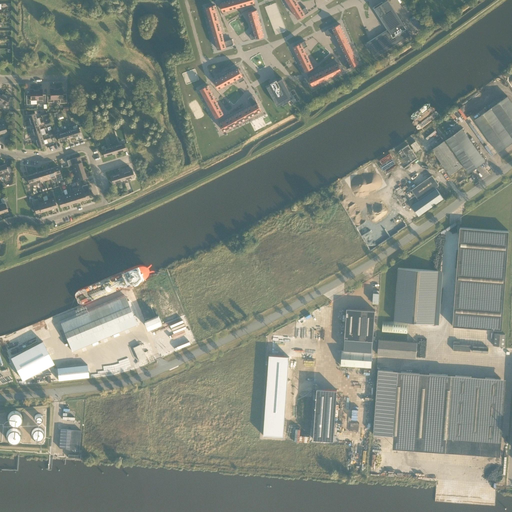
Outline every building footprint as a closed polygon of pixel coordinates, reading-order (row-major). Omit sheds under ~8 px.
[(254,3),(253,0),(231,0),(220,3),(223,12),(254,3)] [(302,9),(296,0),(285,0),(298,19),(309,12),(306,7),(302,9)] [(410,35),(388,0),(387,0),(383,3),(380,5),(379,3),(374,7),(388,30),(367,43),(365,45),(370,52),(372,52),(375,57),(410,35)] [(224,41),(214,5),(206,7),(218,49),(233,45),(233,44),(232,40),(231,40),(231,39),(224,41)] [(264,36),(256,10),(248,12),(254,33),(250,34),(251,40),(264,36)] [(420,24),(416,18),(412,21),(417,29),(419,28),(422,27),(420,24)] [(359,63),(340,24),(325,31),(326,31),(325,32),(327,36),(328,35),(328,36),(334,33),(348,62),(344,64),(347,69),(359,63)] [(313,67),(304,48),(308,46),(305,41),(293,47),(305,71),(313,67)] [(312,85),(342,71),(338,64),(309,78),(312,85)] [(218,89),(237,78),(240,82),(245,79),(238,68),(214,81),(218,89)] [(293,98),(282,78),(277,81),(277,79),(271,83),(272,84),(267,87),(277,106),(282,104),(283,105),(289,102),(288,100),(293,98)] [(223,114),(208,85),(200,89),(216,118),(223,114)] [(56,99),(56,89),(53,89),(53,88),(50,88),(50,96),(47,96),(48,102),(53,102),(53,99),(56,99)] [(56,89),(56,99),(60,99),(60,103),(67,103),(66,95),(62,95),(62,88),(59,88),(59,89),(56,89)] [(33,90),(33,89),(30,89),(30,96),(26,97),(27,104),(31,104),(31,103),(36,103),(36,100),(37,100),(36,90),(33,90)] [(36,90),(37,100),(40,100),(40,102),(46,102),(45,96),(42,96),(42,89),(39,89),(39,90),(36,90)] [(13,106),(13,100),(8,101),(10,97),(5,94),(0,102),(0,103),(0,106),(3,108),(3,106),(8,106),(13,106)] [(223,131),(262,110),(254,96),(253,97),(253,96),(249,98),(249,99),(252,105),(219,124),(223,131)] [(475,119),(498,152),(511,141),(511,102),(508,96),(475,119)] [(446,139),(469,172),(485,161),(462,128),(446,139)] [(62,133),(61,130),(56,132),(56,134),(54,134),(56,140),(58,139),(59,142),(64,140),(62,132),(62,133)] [(421,149),(416,141),(411,145),(416,153),(421,149)] [(431,150),(449,174),(462,165),(444,141),(431,150)] [(409,158),(411,161),(416,157),(407,145),(398,151),(403,158),(405,161),(409,158)] [(379,174),(396,162),(391,154),(374,166),(379,174)] [(72,164),(81,162),(80,156),(67,160),(68,166),(72,165),(72,164)] [(74,170),(83,167),(81,162),(72,164),(72,165),(74,170)] [(1,166),(4,177),(6,176),(5,174),(12,172),(10,166),(7,167),(6,164),(1,166)] [(57,181),(62,179),(58,166),(53,168),(56,177),(55,177),(57,181)] [(75,175),(85,172),(83,167),(74,170),(75,175)] [(57,181),(55,177),(56,177),(53,168),(48,169),(50,179),(53,178),(54,181),(57,181)] [(45,180),(50,179),(48,169),(42,171),(45,180)] [(40,182),(45,180),(42,171),(37,173),(40,182)] [(77,180),(86,177),(85,172),(75,175),(77,180)] [(37,183),(40,182),(37,173),(32,174),(35,185),(38,184),(37,183)] [(33,186),(35,185),(32,174),(27,176),(30,185),(33,184),(33,186)] [(439,185),(432,175),(411,190),(418,200),(439,185)] [(83,190),(86,199),(91,197),(87,184),(82,186),(83,190)] [(436,188),(411,206),(419,216),(443,198),(436,188)] [(81,200),(86,199),(83,190),(78,191),(81,200)] [(76,202),(81,200),(78,191),(73,193),(76,202)] [(70,204),(76,202),(73,193),(68,194),(70,204)] [(65,205),(70,204),(68,194),(62,196),(65,205)] [(60,207),(65,205),(62,196),(57,198),(60,207)] [(51,209),(57,207),(54,198),(49,199),(51,209)] [(38,202),(37,199),(32,200),(36,213),(41,212),(38,202)] [(46,210),(51,209),(49,199),(43,201),(46,210)] [(9,207),(7,201),(2,203),(1,201),(0,201),(0,203),(3,212),(8,211),(7,207),(9,207)] [(41,212),(46,210),(43,201),(38,202),(41,212)] [(509,231),(460,227),(453,326),(502,330),(509,231)] [(438,271),(398,268),(394,321),(434,324),(438,271)] [(136,324),(125,296),(59,323),(71,351),(136,324)] [(345,339),(373,341),(375,311),(347,309),(345,339)] [(161,323),(158,315),(144,321),(148,329),(161,323)] [(383,333),(407,334),(408,323),(383,321),(383,333)] [(493,345),(504,346),(505,334),(494,333),(493,345)] [(378,354),(416,357),(417,343),(379,340),(378,354)] [(53,364),(42,341),(10,358),(21,380),(53,364)] [(146,358),(140,344),(132,348),(139,361),(146,358)] [(371,367),(372,352),(342,350),(341,365),(371,367)] [(268,355),(263,435),(283,436),(287,356),(268,355)] [(88,378),(86,365),(56,368),(57,380),(88,378)] [(392,448),(500,456),(505,379),(378,370),(373,435),(393,436),(392,448)] [(365,386),(370,387),(368,399),(373,400),(374,394),(375,394),(376,391),(374,391),(374,388),(376,388),(376,385),(365,383),(365,386)] [(337,389),(317,388),(313,439),(333,440),(337,389)] [(25,412),(12,411),(12,423),(25,423),(25,412)] [(15,428),(11,438),(21,442),(26,432),(15,428)] [(34,438),(46,438),(46,428),(34,428),(34,438)] [(61,429),(59,448),(66,449),(69,450),(79,451),(81,431),(61,429)]
